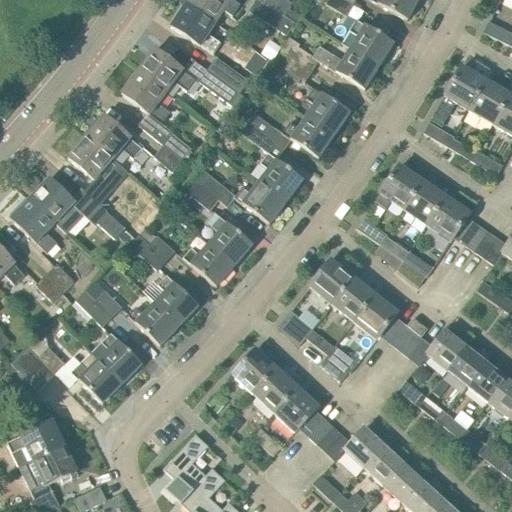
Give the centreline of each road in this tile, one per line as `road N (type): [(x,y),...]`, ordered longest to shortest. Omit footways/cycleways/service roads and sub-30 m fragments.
road 1 (residential): [(487,511),(249,313)]
road 2 (residential): [(511,359),(319,228)]
road 3 (tertiary): [(0,150),(123,0)]
road 4 (residential): [(511,207),(388,132)]
road 5 (residential): [(148,511),(125,453),(134,431),(167,398)]
